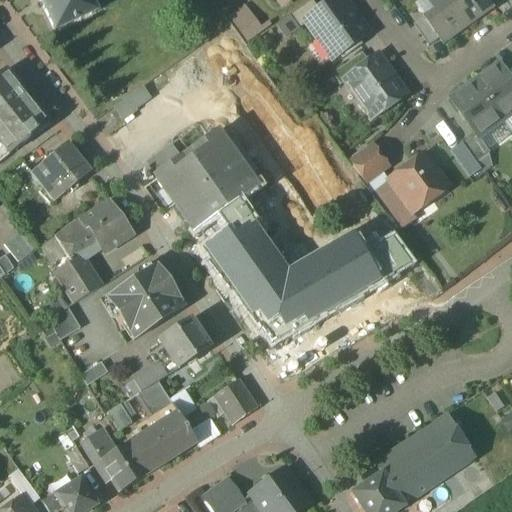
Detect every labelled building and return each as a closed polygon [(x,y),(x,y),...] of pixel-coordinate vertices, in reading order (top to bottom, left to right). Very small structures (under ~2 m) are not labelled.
[(39,0),(54,32),(95,13),(89,0),(39,0)] [(306,25),(332,60),(367,35),(341,0),(333,0),(318,11),(304,21),(306,25)] [(453,33),(466,23),(449,0),(429,0),(428,2),(434,11),(424,19),(439,40),(443,46),(456,37),(453,33)] [(449,0),(466,23),(479,14),(483,18),(495,9),(489,1),(488,0),(449,0)] [(288,17),(298,31),(306,25),(304,21),(318,11),(311,1),(288,17)] [(262,32),(244,6),(227,18),(245,44),(262,32)] [(298,31),(288,17),(275,27),(285,40),(298,31)] [(413,26),(429,47),(439,40),(424,19),(413,26)] [(332,75),(340,86),(345,83),(343,81),(368,64),(361,54),(332,75)] [(361,111),(370,123),(391,108),(390,106),(405,95),(386,69),(383,71),(374,59),(368,64),(343,81),(345,83),(363,110),(361,111)] [(477,83),(476,84),(503,121),(511,114),(511,77),(509,77),(501,66),(485,77),(486,79),(478,84),(477,83)] [(0,114),(22,97),(25,95),(6,71),(0,75),(0,114)] [(479,138),(503,121),(476,84),(475,84),(476,86),(468,91),(467,90),(451,102),(459,112),(459,116),(464,124),(468,125),(475,135),(478,139),(479,138)] [(143,88),(113,110),(122,123),(137,112),(136,110),(151,100),(143,88)] [(0,162),(46,127),(22,97),(0,114),(0,162)] [(511,114),(503,121),(511,133),(511,114)] [(511,134),(511,133),(503,121),(479,138),(489,151),(511,134)] [(194,234),(198,232),(197,231),(203,227),(235,204),(252,192),(253,193),(256,191),(216,135),(188,155),(189,157),(184,160),(183,158),(180,160),(155,178),(175,207),(179,205),(186,215),(190,212),(193,217),(189,220),(186,222),(194,234)] [(463,144),(477,164),(489,155),(491,154),(489,151),(479,138),(478,139),(475,135),(463,144)] [(477,164),(463,144),(450,154),(468,179),(481,170),(477,164)] [(145,164),(155,178),(180,160),(170,145),(145,164)] [(42,190),(53,204),(89,175),(66,146),(33,173),(44,187),(42,190)] [(349,163),(365,185),(381,174),(387,169),(371,147),(349,163)] [(489,155),(477,164),(481,170),(484,174),(492,168),(489,155)] [(387,182),(408,211),(444,185),(423,156),(387,182)] [(35,195),(42,190),(44,187),(33,173),(23,180),(35,195)] [(408,211),(387,182),(381,174),(365,185),(397,230),(413,218),(408,211)] [(109,203),(77,223),(83,233),(87,231),(99,253),(107,248),(109,252),(133,237),(109,203)] [(285,276),(235,204),(203,227),(215,243),(200,253),(266,352),(393,279),(392,277),(407,266),(390,241),(376,251),(371,244),(357,252),(350,239),(285,276)] [(189,220),(186,215),(179,205),(175,207),(186,222),(189,220)] [(83,264),(99,253),(87,231),(83,233),(77,223),(54,239),(70,264),(80,258),(83,264)] [(3,247),(18,265),(37,250),(22,231),(3,247)] [(0,261),(0,270),(4,277),(13,271),(4,258),(0,261)] [(53,274),(63,289),(89,273),(83,264),(80,258),(70,264),(53,274)] [(105,300),(133,342),(183,310),(156,267),(105,300)] [(100,290),(89,273),(63,289),(74,306),(100,290)] [(40,311),(47,322),(66,310),(60,299),(40,311)] [(46,323),(59,343),(79,331),(67,310),(46,323)] [(159,346),(177,372),(210,351),(189,320),(157,342),(159,346)] [(156,367),(132,381),(139,394),(140,395),(157,384),(158,384),(177,372),(159,346),(148,353),(156,367)] [(79,378),(86,388),(107,375),(100,364),(79,378)] [(133,398),(139,394),(132,381),(125,385),(133,398)] [(225,416),(232,427),(256,410),(237,382),(213,398),(225,416)] [(159,388),(157,384),(140,395),(136,397),(139,401),(159,388)] [(139,401),(150,419),(171,406),(168,401),(159,388),(139,401)] [(184,391),(168,401),(171,406),(176,414),(181,422),(197,411),(184,391)] [(495,394),(486,399),(495,413),(503,407),(495,394)] [(225,416),(213,398),(206,404),(207,405),(214,416),(218,421),(225,416)] [(181,422),(188,433),(208,420),(214,416),(207,405),(197,411),(181,422)] [(106,415),(118,433),(131,425),(119,406),(106,415)] [(176,414),(171,406),(150,419),(132,430),(133,431),(137,438),(176,414)] [(181,422),(176,414),(137,438),(158,470),(196,446),(188,433),(181,422)] [(511,414),(500,421),(509,434),(511,432),(511,414)] [(381,475),(402,509),(475,459),(448,416),(395,450),(402,460),(381,475),(380,475),(381,475)] [(188,433),(196,446),(199,451),(220,438),(208,420),(188,433)] [(148,477),(158,470),(137,438),(133,431),(126,442),(127,445),(148,476),(148,477)] [(94,467),(99,464),(98,463),(114,453),(101,433),(81,446),(94,467)] [(127,445),(114,453),(98,463),(99,464),(118,495),(148,476),(127,445)] [(373,464),(381,475),(402,460),(395,450),(373,464)] [(66,458),(77,476),(88,470),(76,451),(66,458)] [(8,479),(29,508),(39,501),(17,472),(8,479)] [(283,472),(281,473),(293,491),(295,489),(283,472)] [(299,511),(307,506),(295,489),(293,491),(281,473),(250,496),(262,511),(299,511)] [(350,495),(361,511),(398,511),(403,509),(402,509),(381,475),(350,495)] [(52,497),(61,511),(89,511),(97,507),(88,492),(87,493),(79,481),(52,497)] [(204,499),(213,511),(229,511),(242,503),(227,483),(204,499)] [(31,511),(21,498),(1,511),(31,511)]
